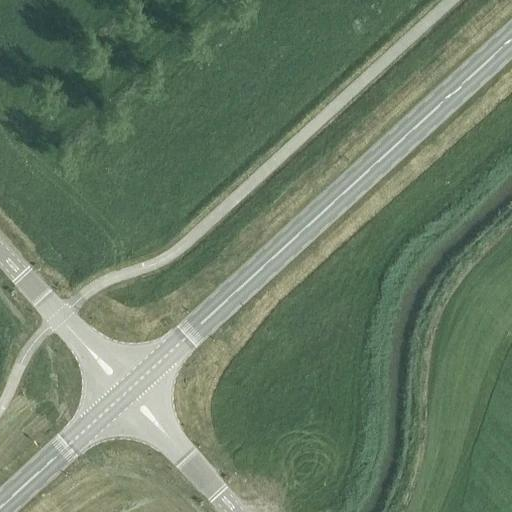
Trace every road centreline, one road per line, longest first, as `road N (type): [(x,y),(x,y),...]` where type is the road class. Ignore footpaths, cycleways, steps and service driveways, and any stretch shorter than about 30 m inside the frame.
road 1 (secondary): [(129,391),(511,39)]
road 2 (unclassified): [(129,391),(0,253)]
road 3 (secondary): [(0,509),(129,391)]
road 4 (unclassified): [(232,511),(129,391)]
